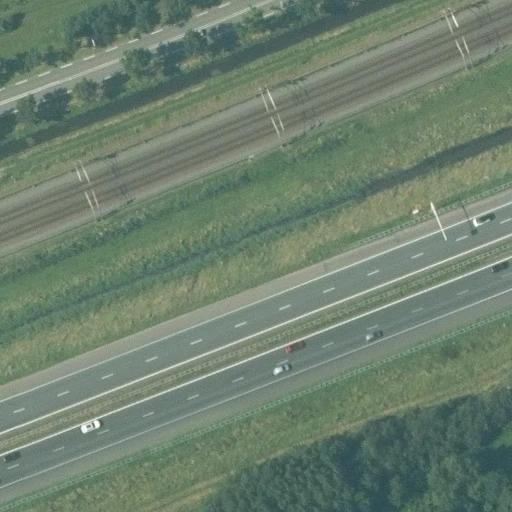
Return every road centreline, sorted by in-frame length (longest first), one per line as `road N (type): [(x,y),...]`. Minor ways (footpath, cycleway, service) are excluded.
road 1 (motorway): [(0,472),(511,272)]
road 2 (motorway): [(511,218),(0,418)]
road 3 (secondary): [(0,106),(276,0)]
